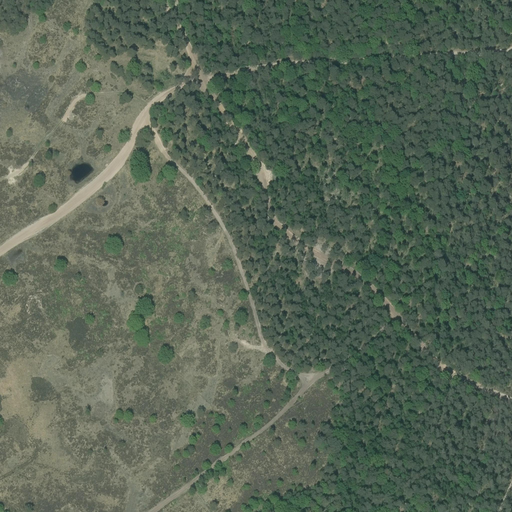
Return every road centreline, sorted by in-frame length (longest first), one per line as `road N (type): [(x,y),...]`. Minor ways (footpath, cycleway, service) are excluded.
road 1 (track): [(511,402),(443,369),(379,295),(347,272),(280,242),(252,161),(198,80),(368,56),(511,49)]
road 2 (track): [(177,0),(172,18),(198,80),(151,102),(92,188),(0,250)]
road 3 (track): [(315,375),(292,371),(264,348),(221,224),(153,140),(143,115)]
road 4 (track): [(150,511),(395,318)]
